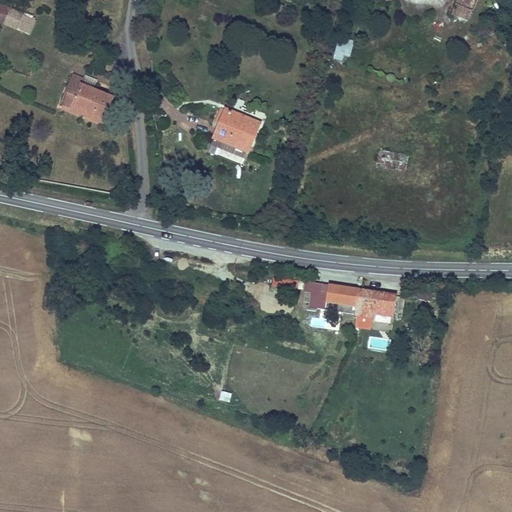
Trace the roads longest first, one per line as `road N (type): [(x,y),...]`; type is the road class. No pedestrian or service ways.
road 1 (primary): [(142,227),(306,260),(511,270)]
road 2 (residential): [(142,227),(127,46),(134,0)]
road 3 (primary): [(0,196),(142,227)]
